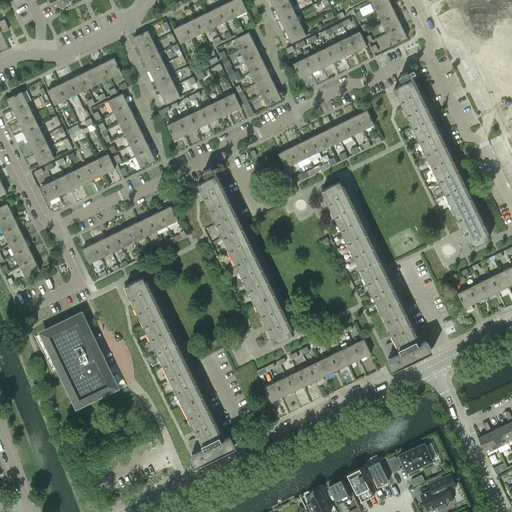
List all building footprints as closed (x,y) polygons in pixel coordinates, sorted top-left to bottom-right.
[(232,0),(229,2),(236,16),(247,11),(242,0),(232,0)] [(270,0),(275,9),(290,2),(288,0),(270,0)] [(370,0),(371,0),(376,11),(391,4),(388,0),(370,0)] [(229,2),(218,7),(225,22),(236,16),(229,2)] [(275,9),(281,20),(295,13),(290,2),(275,9)] [(376,11),(382,22),(396,15),(391,4),(376,11)] [(225,22),(218,7),(207,12),(214,27),(225,22)] [(207,12),(196,18),(203,32),(214,27),(207,12)] [(281,20),(286,31),(301,24),(295,13),(281,20)] [(382,22),(387,33),(401,26),(396,15),(382,22)] [(196,18),(185,23),(192,38),(203,32),(196,18)] [(0,21),(0,24),(3,32),(9,29),(4,19),(0,21)] [(181,43),(192,38),(185,23),(174,29),(181,43)] [(306,35),(301,24),(286,31),(291,42),(306,35)] [(407,37),(401,26),(387,33),(392,44),(407,37)] [(511,36),(508,29),(499,34),(508,52),(511,50),(511,36)] [(139,48),(153,41),(148,30),(133,37),(139,48)] [(360,31),(348,37),(355,51),(367,46),(360,31)] [(234,39),(240,50),(254,43),(249,32),(234,39)] [(499,34),(490,38),(499,56),(508,52),(499,34)] [(315,35),(309,38),(310,42),(311,43),(318,39),(315,35)] [(355,51),(348,37),(337,42),(344,57),(355,51)] [(490,38),(481,42),(490,61),(499,56),(490,38)] [(144,59),(159,52),(153,41),(139,48),(144,59)] [(337,42),(326,47),(333,62),(344,57),(337,42)] [(481,42),(471,47),(480,66),(490,61),(481,42)] [(260,54),(254,43),(240,50),(245,61),(260,54)] [(333,62),(326,47),(315,53),(322,67),(333,62)] [(149,70),(164,63),(159,52),(144,59),(149,70)] [(315,53),(304,58),(311,73),(322,67),(315,53)] [(265,65),(260,54),(245,61),(250,72),(265,65)] [(209,60),(211,64),(218,61),(216,56),(209,60)] [(114,57),(103,63),(110,78),(121,72),(114,57)] [(311,73),(304,58),(293,64),(300,78),(311,73)] [(196,66),(199,70),(206,66),(204,62),(196,66)] [(110,78),(103,63),(92,68),(99,83),(110,78)] [(155,81),(169,74),(164,63),(149,70),(155,81)] [(256,83),(270,76),(265,65),(250,72),(256,83)] [(92,68),(81,74),(88,88),(99,83),(92,68)] [(233,71),(229,74),(232,81),(237,79),(233,71)] [(489,238),(483,225),(408,71),(400,76),(404,83),(394,88),(471,247),(489,238)] [(492,80),(488,82),(493,92),(511,83),(506,73),(503,75),(497,77),(492,80)] [(81,74),(70,79),(77,94),(88,88),(81,74)] [(155,81),(160,92),(175,85),(169,74),(155,81)] [(276,87),(270,76),(256,83),(261,94),(276,87)] [(188,79),(194,90),(198,88),(193,77),(188,79)] [(70,79),(59,84),(66,99),(77,94),(70,79)] [(511,85),(511,83),(493,92),(497,102),(511,94),(511,85)] [(55,104),(66,99),(59,84),(48,90),(55,104)] [(175,85),(160,92),(166,104),(180,97),(175,85)] [(276,87),(261,94),(267,105),(281,98),(276,87)] [(7,98),(13,110),(27,103),(22,91),(7,98)] [(113,111),(128,104),(123,93),(108,100),(113,111)] [(223,98),(230,113),(241,107),(234,93),(223,98)] [(511,94),(497,102),(502,112),(511,106),(511,94)] [(212,103),(219,118),(230,113),(223,98),(212,103)] [(248,101),(243,103),(249,116),(254,114),(248,101)] [(33,114),(27,103),(13,110),(18,121),(33,114)] [(201,109),(208,123),(219,118),(212,103),(201,109)] [(113,111),(119,122),(133,115),(128,104),(113,111)] [(511,106),(502,112),(507,121),(511,118),(511,106)] [(190,114),(197,129),(208,123),(201,109),(190,114)] [(367,110),(356,115),(363,130),(374,124),(367,110)] [(38,125),(33,114),(18,121),(24,132),(38,125)] [(178,119),(186,134),(197,129),(190,114),(178,119)] [(133,115),(119,122),(124,133),(139,126),(133,115)] [(363,130),(356,115),(345,121),(352,135),(363,130)] [(186,134),(178,119),(167,125),(174,139),(186,134)] [(345,121),(334,126),(341,141),(352,135),(345,121)] [(29,143),(44,136),(38,125),(24,132),(29,143)] [(124,133),(130,144),(144,137),(139,126),(124,133)] [(334,126),(323,131),(330,146),(341,141),(334,126)] [(319,151),(330,146),(323,131),(312,137),(319,151)] [(49,147),(44,136),(29,143),(34,154),(49,147)] [(130,144),(135,155),(150,148),(144,137),(130,144)] [(312,137),(301,142),(308,157),(319,151),(312,137)] [(297,162),(308,157),(301,142),(290,148),(297,162)] [(357,146),(350,149),(353,155),(358,152),(359,151),(357,146)] [(49,147),(34,154),(40,165),(54,158),(49,147)] [(155,160),(150,148),(135,155),(141,167),(155,160)] [(285,168),(297,162),(290,148),(278,153),(285,168)] [(345,152),(338,155),(341,160),(341,161),(348,157),(345,152)] [(97,159),(104,174),(115,168),(108,154),(97,159)] [(334,157),(327,160),(330,165),(337,162),(334,157)] [(104,174),(97,159),(86,165),(93,179),(104,174)] [(55,167),(52,163),(45,166),(48,171),(55,167)] [(93,179),(86,165),(75,170),(82,184),(93,179)] [(293,334),(235,214),(215,175),(214,172),(214,171),(213,171),(212,168),(212,167),(203,171),(203,172),(204,172),(205,175),(205,176),(206,176),(207,179),(197,184),(275,343),(293,334)] [(64,175),(71,190),(82,184),(75,170),(64,175)] [(53,181),(60,195),(71,190),(64,175),(53,181)] [(60,195),(53,181),(41,186),(49,201),(60,195)] [(389,358),(389,359),(386,361),(391,370),(394,369),(395,369),(431,351),(426,341),(419,344),(340,181),(322,190),(395,341),(393,342),(392,341),(385,344),(392,357),(389,358)] [(0,220),(13,215),(7,203),(0,206),(0,220)] [(160,211),(167,226),(178,220),(171,205),(160,211)] [(160,211),(149,216),(156,231),(167,226),(160,211)] [(0,224),(4,233),(18,226),(13,215),(0,220),(0,224)] [(156,231),(149,216),(138,222),(145,236),(156,231)] [(138,222),(127,227),(134,242),(145,236),(138,222)] [(9,244),(24,237),(18,226),(4,233),(9,244)] [(134,242),(127,227),(116,232),(123,247),(134,242)] [(116,232),(105,238),(112,252),(123,247),(116,232)] [(15,255),(29,248),(24,237),(9,244),(15,255)] [(105,238),(94,243),(101,258),(112,252),(105,238)] [(89,263),(101,258),(94,243),(82,249),(89,263)] [(34,259),(29,248),(15,255),(20,266),(34,259)] [(34,259),(20,266),(25,277),(40,270),(34,259)] [(511,266),(502,271),(509,286),(511,284),(511,266)] [(509,286),(502,271),(491,277),(498,291),(509,286)] [(163,365),(170,378),(176,391),(183,404),(189,417),(196,431),(199,437),(195,439),(195,438),(189,441),(195,453),(192,454),(193,455),(190,457),(194,466),(197,465),(198,465),(234,447),(229,437),(222,440),(220,435),(214,422),(207,409),(201,396),(195,382),(188,369),(182,356),(175,342),(169,329),(162,316),(156,303),(149,290),(143,277),(125,286),(131,299),(138,312),(144,325),(150,338),(157,351),(163,365)] [(491,277),(480,282),(487,297),(498,291),(491,277)] [(480,282),(469,288),(476,302),(487,297),(480,282)] [(464,308),(476,302),(469,288),(457,293),(464,308)] [(58,325),(43,333),(54,356),(57,363),(60,368),(78,405),(113,388),(114,387),(116,387),(107,369),(107,368),(106,365),(99,351),(97,348),(95,343),(93,339),(81,314),(69,320),(58,325)] [(364,339),(352,344),(359,359),(371,353),(364,339)] [(359,359),(352,344),(341,350),(348,364),(359,359)] [(341,350),(330,355),(337,369),(348,364),(341,350)] [(337,369),(330,355),(319,360),(326,375),(337,369)] [(319,360),(308,366),(315,380),(326,375),(319,360)] [(315,380),(308,366),(297,371),(304,386),(315,380)] [(264,367),(257,371),(259,375),(266,372),(264,367)] [(297,371),(286,376),(293,391),(304,386),(297,371)] [(286,376),(275,382),(282,396),(293,391),(286,376)] [(271,402),(282,396),(275,382),(264,387),(271,402)] [(508,442),(511,440),(511,423),(511,422),(509,423),(500,427),(508,442)] [(485,428),(488,433),(490,432),(497,447),(508,442),(500,427),(492,431),(489,427),(485,428)] [(486,453),(497,447),(490,432),(488,433),(478,438),(486,453)] [(394,456),(387,459),(393,472),(400,469),(399,465),(403,463),(407,472),(432,460),(424,442),(399,454),(400,456),(395,458),(394,456)] [(379,461),(368,466),(372,474),(373,477),(374,477),(378,486),(389,481),(379,461)] [(360,467),(347,473),(347,474),(361,502),(362,501),(362,500),(372,495),(372,496),(374,496),(360,467)] [(456,486),(451,474),(429,484),(432,490),(421,495),(428,511),(436,507),(439,511),(447,508),(445,503),(453,499),(449,490),(456,486)] [(410,480),(413,485),(421,482),(418,476),(410,480)] [(341,479),(329,485),(337,502),(350,496),(341,479)] [(310,502),(306,504),(309,511),(324,511),(330,509),(331,510),(320,487),(320,488),(320,489),(314,492),(313,491),(310,492),(310,493),(307,495),(310,502)]
